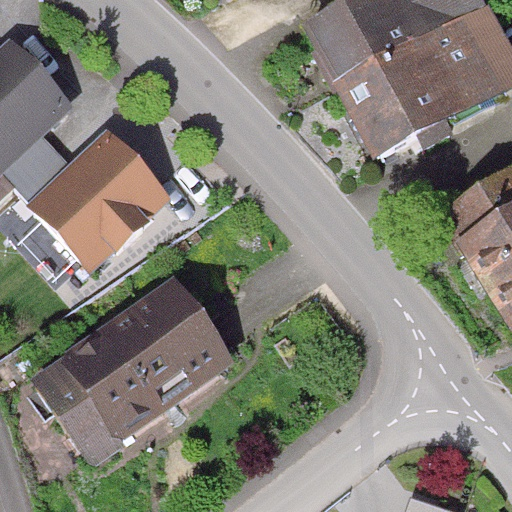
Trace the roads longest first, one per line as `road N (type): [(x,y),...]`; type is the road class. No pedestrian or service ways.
road 1 (tertiary): [(106,0),(326,211),(452,377)]
road 2 (residential): [(452,377),(266,511)]
